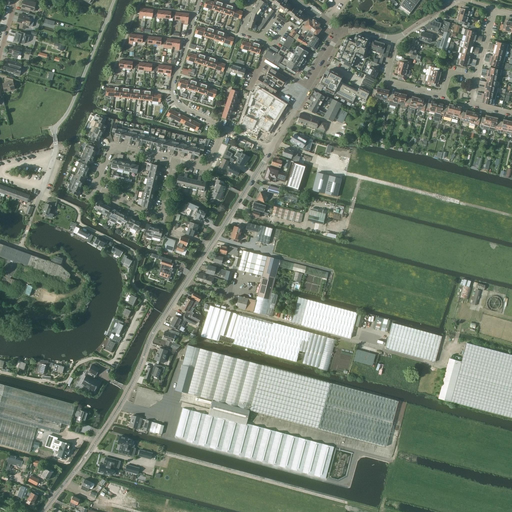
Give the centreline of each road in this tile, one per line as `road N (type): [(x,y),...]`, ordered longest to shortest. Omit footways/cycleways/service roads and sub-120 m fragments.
road 1 (tertiary): [(43,511),(112,419),(150,339),(271,150)]
road 2 (track): [(347,503),(166,454),(163,464),(90,448)]
road 3 (residential): [(41,194),(55,128),(116,0)]
road 4 (residential): [(172,164),(109,147),(92,189),(151,216),(160,210)]
road 5 (track): [(353,175),(509,214)]
road 6 (residential): [(476,78),(448,74),(439,95),(388,81),(397,37)]
road 7 (residential): [(201,0),(171,92),(209,121)]
road 8 (tertiary): [(271,150),(335,30)]
